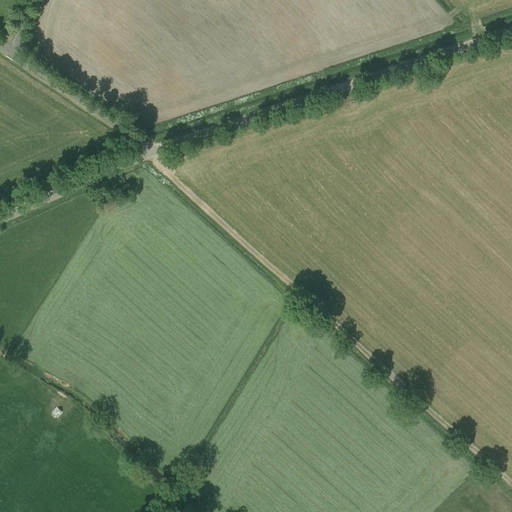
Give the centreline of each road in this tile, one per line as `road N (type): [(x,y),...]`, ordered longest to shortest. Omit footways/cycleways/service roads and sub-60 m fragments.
road 1 (tertiary): [(155,152),(511,28)]
road 2 (unclassified): [(155,152),(14,54),(28,0)]
road 3 (tertiary): [(0,219),(155,152)]
